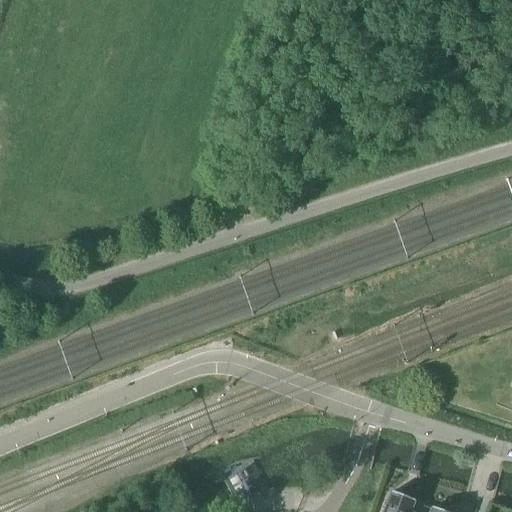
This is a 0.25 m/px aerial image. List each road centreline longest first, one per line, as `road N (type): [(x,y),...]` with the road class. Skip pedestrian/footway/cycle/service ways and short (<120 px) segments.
road 1 (unclassified): [(511,455),(220,363),(0,447)]
road 2 (unclassified): [(0,278),(67,291),(511,149)]
